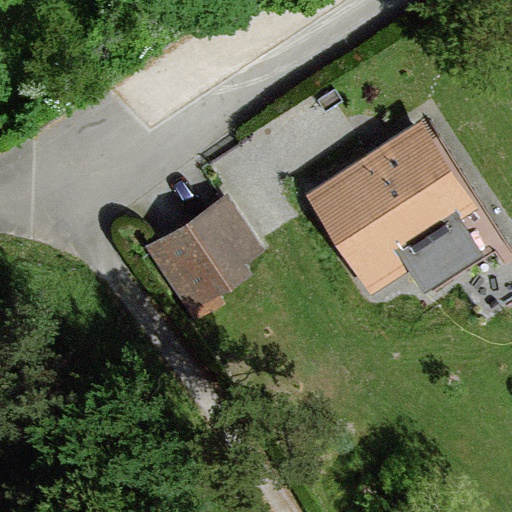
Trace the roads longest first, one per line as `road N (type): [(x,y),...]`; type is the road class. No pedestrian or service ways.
road 1 (unclassified): [(0,189),(167,149),(395,0)]
road 2 (track): [(44,179),(288,511)]
